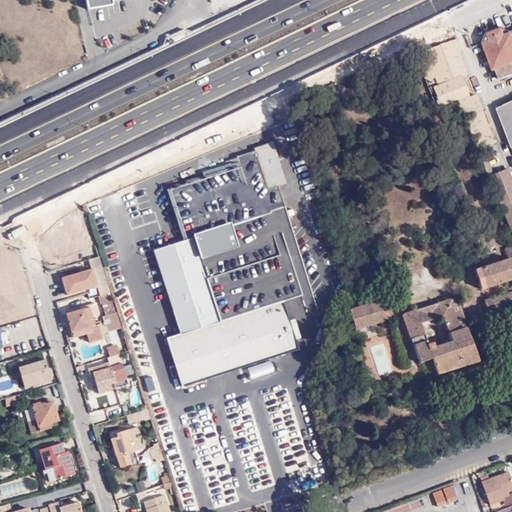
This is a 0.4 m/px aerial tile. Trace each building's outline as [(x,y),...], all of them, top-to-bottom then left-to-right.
[(82,0),(85,13),(111,9),(110,3),(123,1),(123,0),(82,0)] [(489,33),(491,41),(505,36),(502,29),(489,33)] [(511,33),(505,36),(491,41),(484,43),(494,69),(495,69),(499,79),(511,74),(511,33)] [(474,46),(469,34),(465,35),(470,48),(474,46)] [(424,51),(417,57),(426,81),(435,77),(438,84),(433,87),(441,105),(457,99),(478,150),(481,148),(495,142),(476,94),(467,97),(466,95),(468,93),(462,79),(467,78),(465,73),(467,73),(457,48),(460,46),(457,38),(440,44),(440,46),(424,51)] [(511,101),(497,108),(508,137),(511,148),(511,101)] [(256,404),(292,391),(284,366),(292,364),(288,352),(298,349),(292,331),(290,324),(283,301),(298,296),(270,211),(279,208),(284,206),(277,185),(287,182),(273,142),(256,147),(257,150),(237,156),(239,161),(203,172),(204,175),(186,180),(187,183),(169,189),(185,240),(155,251),(181,333),(167,338),(182,387),(185,386),(199,382),(233,370),(245,366),(253,393),(256,404)] [(488,166),(481,148),(478,150),(485,167),(488,166)] [(508,226),(511,235),(511,234),(511,177),(508,168),(488,176),(506,221),(508,226)] [(81,201),(79,197),(79,196),(52,204),(53,210),(78,202),(81,201)] [(85,225),(78,202),(53,210),(57,223),(61,233),(82,227),(85,225)] [(284,206),(279,208),(287,233),(293,232),(284,206)] [(57,223),(53,210),(47,212),(51,225),(57,223)] [(45,227),(34,230),(37,238),(47,235),(45,227)] [(96,248),(90,231),(89,231),(83,233),(85,238),(76,240),(80,253),(96,248)] [(99,257),(88,260),(91,270),(62,279),(67,296),(97,287),(100,295),(108,293),(110,292),(99,257)] [(509,259),(474,270),(481,289),(511,278),(511,258),(510,259),(509,259)] [(511,303),(511,290),(484,300),(488,310),(511,303)] [(100,295),(97,296),(100,304),(101,304),(105,316),(102,317),(107,332),(121,327),(118,317),(116,318),(108,293),(100,295)] [(432,359),(437,373),(478,360),(456,297),(402,313),(420,362),(432,359)] [(384,299),(349,310),(355,329),(391,317),(384,299)] [(66,314),(88,308),(86,306),(65,312),(66,314)] [(92,324),(88,308),(66,314),(71,333),(77,331),(79,336),(85,334),(88,343),(101,339),(96,323),(92,324)] [(290,324),(292,331),(299,328),(297,322),(290,324)] [(105,348),(109,358),(118,355),(115,344),(105,348)] [(292,364),(302,361),(298,349),(288,352),(292,364)] [(42,361),(39,353),(17,359),(19,367),(42,361)] [(44,361),(42,361),(19,367),(17,368),(23,388),(50,380),(44,361)] [(94,378),(95,382),(98,393),(110,390),(108,384),(113,382),(116,388),(127,384),(120,364),(109,368),(107,363),(87,369),(90,379),(94,378)] [(241,396),(253,393),(245,366),(233,370),(241,396)] [(201,386),(199,382),(185,386),(186,391),(201,386)] [(106,393),(110,404),(118,402),(114,391),(106,393)] [(0,400),(0,407),(1,416),(8,415),(6,407),(20,403),(17,395),(0,400)] [(51,428),(50,424),(38,428),(32,408),(45,405),(44,403),(39,405),(39,402),(28,406),(29,409),(24,411),(31,434),(51,428)] [(38,428),(50,424),(58,422),(52,403),(45,405),(32,408),(38,428)] [(116,457),(134,451),(128,429),(119,432),(120,436),(117,437),(111,439),(116,457)] [(74,474),(71,461),(67,462),(64,452),(61,442),(39,450),(49,481),(74,474)] [(138,464),(134,451),(116,457),(119,467),(130,464),(131,466),(138,464)] [(505,498),(504,496),(503,492),(508,490),(511,488),(511,478),(509,471),(482,481),(491,504),(505,498)] [(161,478),(163,484),(170,482),(167,473),(164,473),(164,477),(161,478)] [(134,483),(137,492),(145,488),(142,480),(134,483)] [(147,499),(164,492),(161,484),(144,491),(147,499)] [(436,507),(455,500),(450,486),(431,493),(436,507)] [(169,511),(164,495),(143,501),(146,511),(169,511)] [(11,511),(8,503),(0,505),(0,511),(28,511),(27,508),(15,511),(11,511)] [(80,511),(78,503),(59,509),(57,503),(48,506),(49,511),(80,511)]
